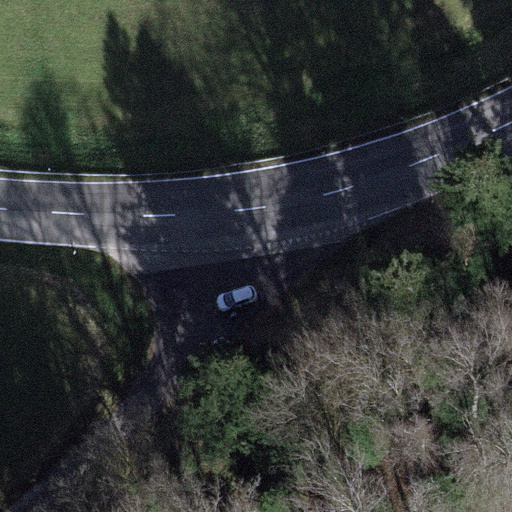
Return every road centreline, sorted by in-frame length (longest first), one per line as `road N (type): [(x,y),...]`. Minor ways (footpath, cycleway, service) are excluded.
road 1 (primary): [(511,121),(409,165),(284,202),(156,215),(0,207)]
road 2 (track): [(238,209),(189,338),(159,385),(14,511)]
